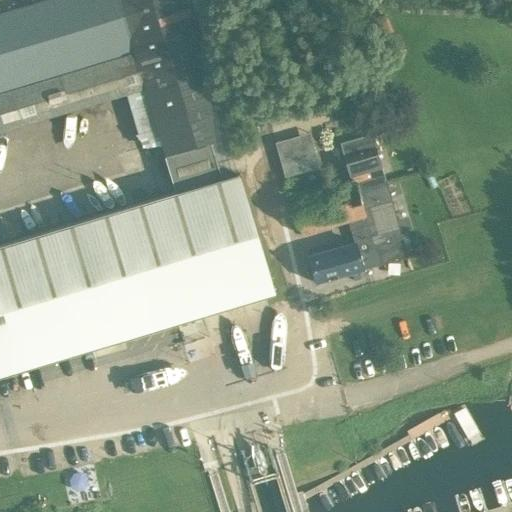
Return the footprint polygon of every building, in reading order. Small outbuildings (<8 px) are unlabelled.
[(0,376),(274,293),(238,173),(221,179),(212,146),(208,76),(185,0),(44,0),(0,13),(0,131),(128,93),(143,146),(159,139),(175,192),(0,244),(0,376)] [(293,102),(265,110),(270,124),(297,116),(293,102)] [(378,183),(386,180),(372,134),(340,143),(350,180),(355,179),(358,189),(378,183)] [(225,157),(232,154),(230,145),(222,147),(225,157)] [(281,165),(284,177),(316,169),(313,157),(281,165)] [(350,180),(290,197),(301,235),(347,222),(354,242),(308,255),(315,284),(364,270),(363,269),(408,257),(386,180),(378,183),(358,189),(355,179),(350,180)]
